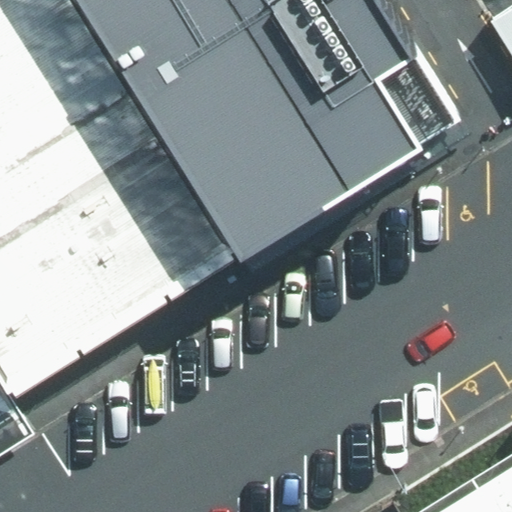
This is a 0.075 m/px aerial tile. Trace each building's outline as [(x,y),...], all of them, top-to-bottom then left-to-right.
[(251,249),(95,0),(0,0),(0,360),(20,393),(251,249)] [(95,0),(251,249),(481,105),(415,0),(95,0)] [(511,0),(479,0),(511,51),(511,0)] [(0,360),(0,405),(20,393),(0,360)] [(511,511),(511,426),(431,477),(452,511),(511,511)]
